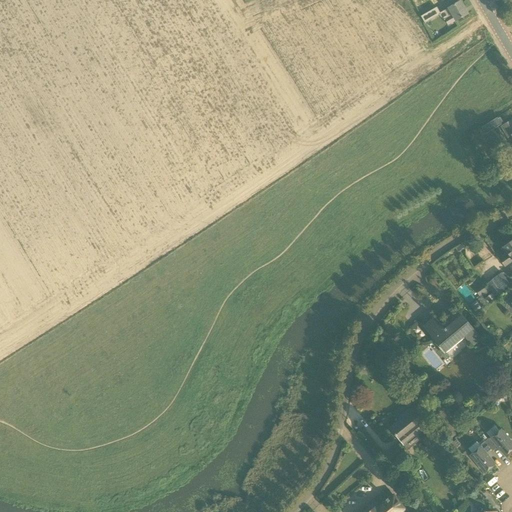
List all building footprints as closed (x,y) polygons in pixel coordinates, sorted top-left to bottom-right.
[(450,22),(468,14),(460,1),(449,7),(453,13),(447,16),(448,18),(444,19),(447,24),(450,22)] [(421,17),(425,23),(432,19),(441,14),(437,7),(421,17)] [(481,127),(486,134),(502,124),(497,117),(481,127)] [(511,119),(501,127),(507,138),(511,135),(511,136),(511,119)] [(511,240),(501,248),(505,253),(504,253),(505,255),(499,259),(505,267),(511,261),(511,240)] [(501,293),(510,286),(501,273),(492,280),(501,293)] [(473,311),(480,306),(476,301),(469,305),(473,311)] [(480,339),(462,316),(445,330),(436,318),(424,327),(444,352),(462,336),(471,346),(480,339)] [(419,325),(413,328),(419,339),(424,336),(419,325)] [(431,425),(427,420),(413,404),(414,405),(399,417),(400,419),(399,419),(400,420),(391,428),(395,434),(394,435),(404,446),(431,425)] [(448,436),(455,430),(444,416),(437,421),(448,436)] [(485,442),(491,449),(493,451),(497,447),(505,456),(511,449),(511,441),(502,430),(490,439),(490,438),(488,440),(485,442),(483,439),(483,440),(485,442)] [(456,439),(451,444),(455,449),(460,444),(456,439)] [(471,455),(484,473),(496,464),(487,453),(491,449),(485,442),(483,440),(479,443),(481,446),(471,455)] [(398,511),(404,507),(394,495),(389,499),(388,498),(386,500),(387,501),(378,508),(376,507),(369,511),(398,511)] [(478,502),(472,505),(475,510),(481,507),(478,502)]
